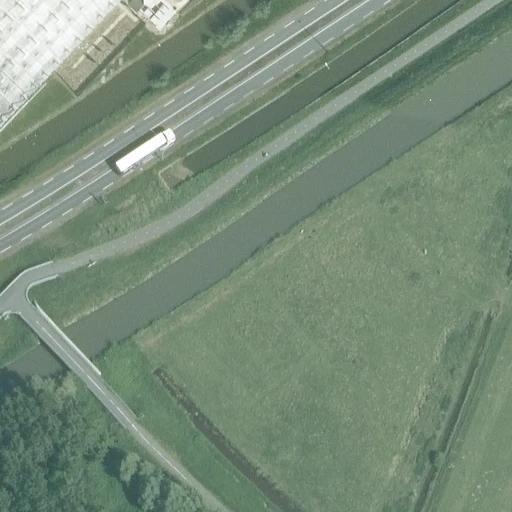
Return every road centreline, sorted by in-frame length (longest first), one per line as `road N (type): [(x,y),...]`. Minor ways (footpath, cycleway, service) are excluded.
road 1 (primary): [(0,247),(382,0)]
road 2 (primary): [(338,0),(0,218)]
